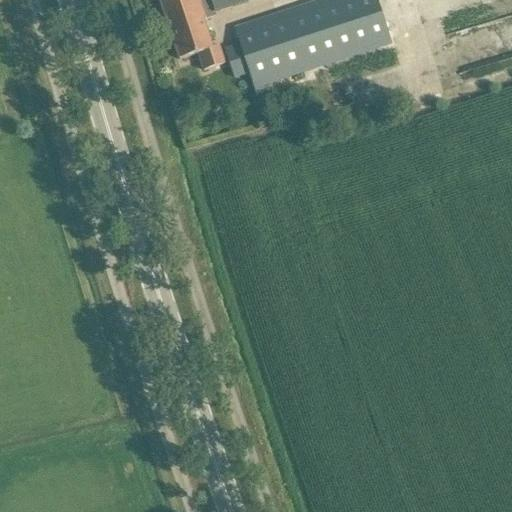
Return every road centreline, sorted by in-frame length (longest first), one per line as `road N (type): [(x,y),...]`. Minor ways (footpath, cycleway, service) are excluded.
road 1 (unclassified): [(194,511),(142,366),(34,0)]
road 2 (unclassified): [(270,511),(110,0)]
road 3 (primary): [(231,511),(129,205),(72,0)]
